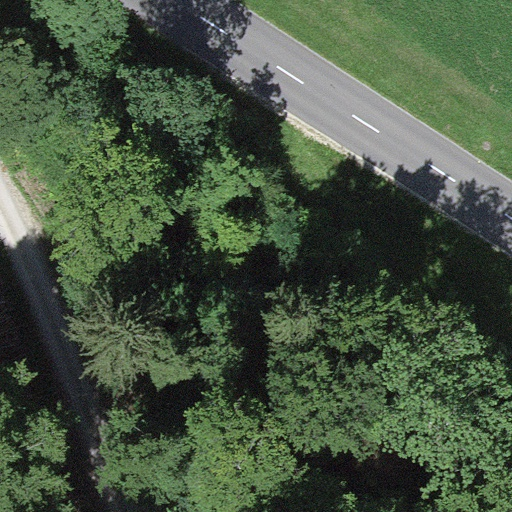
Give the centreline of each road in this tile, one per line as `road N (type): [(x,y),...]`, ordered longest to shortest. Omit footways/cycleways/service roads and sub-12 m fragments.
road 1 (tertiary): [(165,0),(511,223)]
road 2 (track): [(0,326),(67,511)]
